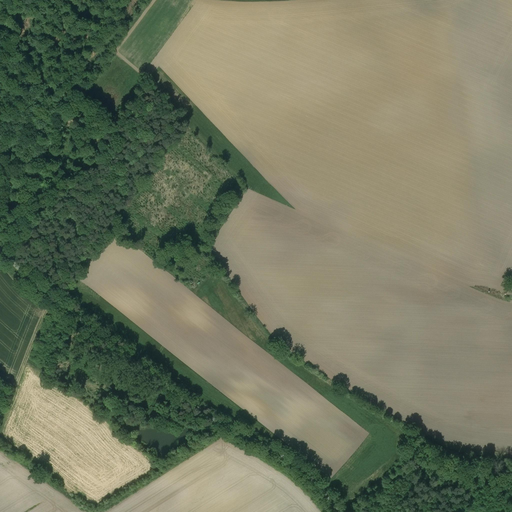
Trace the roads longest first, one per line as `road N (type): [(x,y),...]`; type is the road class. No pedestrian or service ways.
road 1 (unclassified): [(0,248),(186,402),(297,466),(337,511)]
road 2 (track): [(9,259),(141,80)]
road 3 (track): [(51,296),(0,426)]
